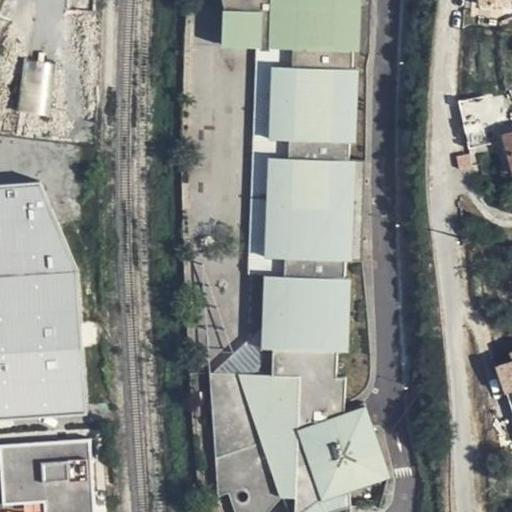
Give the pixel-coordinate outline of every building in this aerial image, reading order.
[(345,485),(357,480),(396,467),(374,399),(351,406),(353,369),(344,369),(346,344),(354,344),(357,271),(352,271),(352,254),(370,254),(373,154),(356,153),(357,135),(363,135),(365,63),(362,63),(362,44),(378,44),(379,0),(235,0),(233,38),(266,40),(270,40),(270,34),(279,35),(278,41),(301,42),(300,61),(282,60),(279,132),(297,133),(296,152),(279,150),(275,250),(292,251),(292,269),(274,268),(272,313),(271,341),(279,341),(279,366),(270,366),(217,364),(225,488),(237,484),(264,474),(267,483),(251,502),(258,508),(255,511),(270,511),(277,503),(288,491),(290,491),(311,491),(312,496),(325,491),(345,485)] [(511,0),(478,0),(478,9),(511,10),(511,0)] [(270,40),(266,40),(257,266),(274,268),(292,269),(292,251),(275,250),(279,150),(296,152),(297,133),(279,132),(282,60),(300,61),(301,42),(278,41),(279,35),(270,34),(270,40)] [(46,111),(49,62),(23,60),(20,109),(46,111)] [(471,117),(474,138),(498,135),(496,113),(471,117)] [(196,129),(196,217),(227,217),(227,129),(196,129)] [(476,158),(475,146),(462,148),(463,160),(476,158)] [(272,313),(217,364),(270,366),(271,341),(272,313)] [(271,341),(270,366),(279,366),(279,341),(271,341)] [(55,443),(2,445),(5,509),(48,506),(48,511),(99,511),(95,442),(55,443)] [(237,484),(245,511),(255,511),(258,508),(251,502),(267,483),(264,474),(237,484)] [(321,511),(328,508),(345,501),(358,498),(357,480),(345,485),(325,491),(319,496),(310,502),(299,511),(321,511)] [(319,496),(325,491),(312,496),(311,491),(290,491),(297,511),(299,511),(310,502),(319,496)]
